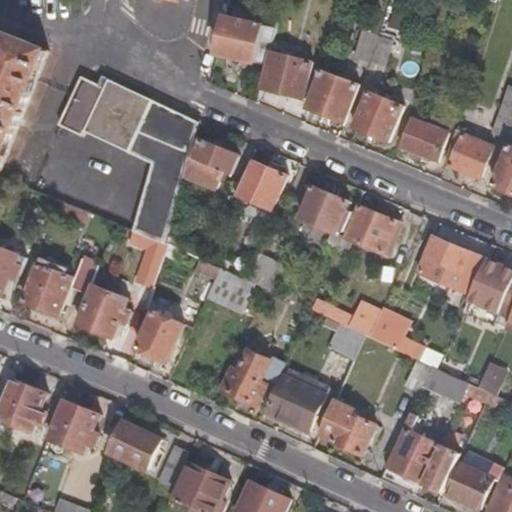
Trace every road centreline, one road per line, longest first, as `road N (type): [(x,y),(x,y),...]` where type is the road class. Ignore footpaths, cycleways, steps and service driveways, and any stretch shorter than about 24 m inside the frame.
road 1 (residential): [(0,334),(399,511)]
road 2 (residential): [(511,230),(180,89)]
